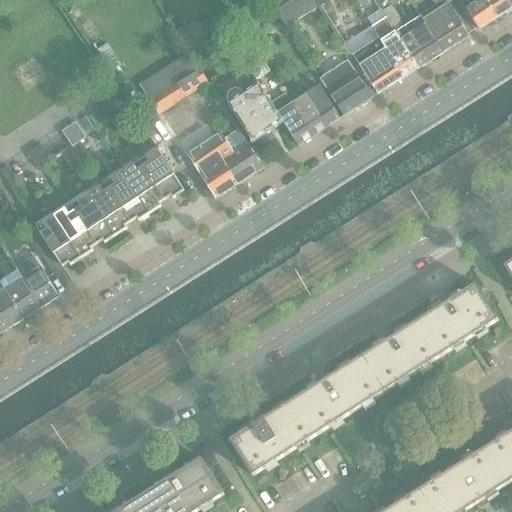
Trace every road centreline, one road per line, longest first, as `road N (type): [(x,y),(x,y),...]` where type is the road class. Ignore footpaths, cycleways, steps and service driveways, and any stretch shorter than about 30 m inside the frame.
road 1 (secondary): [(511,52),(0,382)]
road 2 (secondary): [(3,511),(511,185)]
